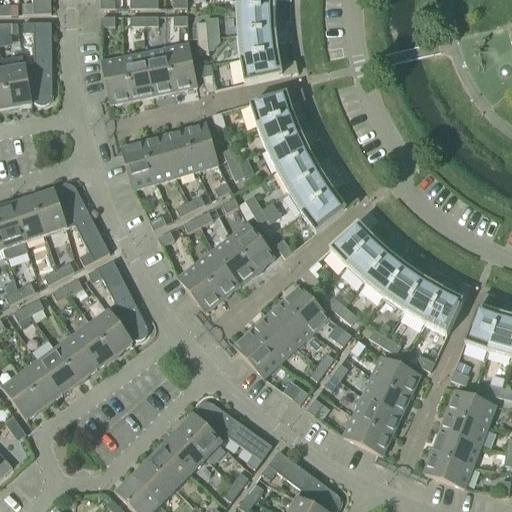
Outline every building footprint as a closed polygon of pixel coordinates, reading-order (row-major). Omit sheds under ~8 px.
[(32,0),(32,8),(22,8),(22,19),(51,18),(50,0),(32,0)] [(283,4),(282,0),(236,0),(236,15),(275,15),(275,3),(283,4)] [(130,12),(144,12),(144,2),(130,3),(130,12)] [(144,2),(144,12),(158,12),(158,2),(144,2)] [(187,11),(187,2),(173,2),(173,12),(187,11)] [(114,3),(100,3),(100,12),(114,12),(114,3)] [(0,8),(0,19),(11,19),(10,9),(0,8)] [(237,39),(284,35),(283,25),(275,26),(275,15),(236,15),(237,39)] [(115,20),(100,21),(101,30),(115,30),(115,20)] [(130,30),(144,30),(144,20),(130,20),(130,30)] [(144,20),(144,30),(158,30),(158,20),(144,20)] [(173,29),(187,29),(187,20),(173,20),(173,29)] [(193,43),(197,42),(207,41),(206,26),(196,26),(196,31),(192,31),(193,43)] [(0,27),(0,37),(11,37),(11,27),(0,27)] [(25,69),(31,106),(33,106),(37,108),(41,110),(45,109),(48,107),(51,104),(52,100),(51,27),(22,27),(22,37),(33,37),(33,68),(25,69)] [(240,63),(278,57),(277,46),(285,46),(284,35),(237,39),(240,63)] [(207,41),(197,42),(198,58),(208,57),(207,41)] [(166,52),(174,94),(184,92),(184,94),(197,91),(188,48),(166,52)] [(164,96),(174,94),(166,52),(144,57),(153,100),(164,98),(164,96)] [(142,102),(153,100),(144,57),(123,61),(132,102),(142,100),(142,102)] [(278,57),(240,63),(244,88),(279,80),(279,81),(290,78),(288,67),(280,69),(278,57)] [(122,104),(132,102),(123,61),(101,66),(110,109),(122,106),(122,104)] [(31,109),(31,106),(25,69),(2,73),(9,111),(19,109),(19,111),(31,109)] [(0,112),(9,111),(2,73),(0,73),(0,112)] [(202,80),(206,96),(216,94),(213,78),(202,80)] [(257,132),(294,119),(290,108),(297,106),(294,95),(284,98),(249,108),(257,132)] [(221,116),(211,119),(216,134),(226,131),(221,116)] [(266,154),(309,136),(305,126),(298,129),(294,119),(257,132),(266,154)] [(184,135),(196,176),(218,169),(205,127),(193,131),(194,132),(184,135)] [(175,182),(196,176),(184,135),(174,138),(174,136),(163,139),(175,182)] [(276,176),(311,158),(306,148),(313,145),(309,136),(266,154),(276,176)] [(155,188),(175,182),(163,139),(152,143),(153,145),(143,147),(155,188)] [(133,194),(155,188),(143,147),(133,150),(132,148),(120,152),(133,194)] [(228,170),(238,166),(232,151),(222,155),(228,170)] [(288,197),(328,173),(323,164),(316,168),(311,158),(276,176),(288,197)] [(238,166),(228,170),(235,185),(244,181),(238,166)] [(301,217),(333,195),(327,186),(333,182),(328,173),(288,197),(301,217)] [(231,195),(226,186),(214,193),(218,201),(231,195)] [(54,197),(66,232),(74,229),(89,256),(79,261),(84,271),(110,257),(76,192),(73,189),(69,188),(65,187),(61,189),(58,192),(56,196),(54,197)] [(66,232),(54,197),(53,194),(42,198),(42,200),(33,203),(45,239),(66,232)] [(333,195),(301,217),(316,237),(344,215),(353,208),(345,200),(339,204),(333,195)] [(245,223),(262,213),(253,199),(244,204),(246,207),(238,212),(245,223)] [(188,206),(192,215),(204,208),(200,200),(188,206)] [(226,217),(239,211),(234,202),(222,208),(226,217)] [(24,246),(45,239),(33,203),(23,206),(22,205),(12,208),(24,246)] [(180,221),(192,215),(188,206),(175,212),(180,221)] [(0,241),(4,253),(24,246),(12,208),(1,212),(1,214),(0,214),(0,241)] [(262,213),(245,223),(247,226),(255,221),(261,232),(270,226),(262,213)] [(196,222),(200,230),(212,224),(208,215),(196,222)] [(162,219),(149,226),(153,234),(166,228),(162,219)] [(347,271),(373,243),(365,235),(371,230),(364,221),(355,229),(356,229),(329,253),(347,271)] [(188,237),(200,230),(196,222),(183,228),(188,237)] [(229,241),(255,274),(263,268),(264,270),(274,262),(247,227),(229,241)] [(170,235),(157,242),(161,250),(174,244),(170,235)] [(247,281),(255,274),(229,241),(212,254),(239,289),(248,282),(247,281)] [(275,249),(285,262),(293,256),(283,243),(275,249)] [(364,287),(395,252),(387,245),(382,251),(373,243),(347,271),(364,287)] [(383,302),(406,271),(398,264),(402,258),(395,252),(364,287),(383,302)] [(230,296),(239,289),(212,254),(195,268),(221,301),(229,295),(230,296)] [(109,315),(130,345),(132,343),(136,345),(141,344),(144,342),(146,338),(147,334),(146,330),(113,265),(87,278),(92,287),(102,282),(116,310),(109,315)] [(56,273),(61,282),(74,276),(69,266),(56,273)] [(213,307),(221,301),(195,268),(177,282),(205,316),(214,309),(213,307)] [(403,316),(428,276),(420,271),(416,277),(406,271),(383,302),(403,316)] [(48,289),(61,282),(56,273),(43,280),(48,289)] [(308,273),(300,280),(311,292),(318,285),(308,273)] [(424,328),(443,294),(433,288),(437,282),(428,276),(403,316),(424,328)] [(65,290),(69,299),(82,292),(78,283),(65,290)] [(17,293),(22,302),(35,296),(30,287),(17,293)] [(56,306),(69,299),(65,290),(52,296),(56,306)] [(283,307),(312,338),(328,322),(299,290),(289,298),(291,300),(283,307)] [(443,294),(424,328),(446,339),(461,307),(462,307),(466,297),(456,292),(453,299),(443,294)] [(9,309),(22,302),(17,293),(4,300),(9,309)] [(338,318),(345,310),(333,300),(326,308),(338,318)] [(26,310),(31,319),(44,312),(39,303),(26,310)] [(488,355),(499,318),(489,314),(491,307),(481,303),(477,313),(477,314),(464,347),(488,355)] [(296,352),(312,338),(283,307),(276,314),(274,312),(266,320),(296,352)] [(18,326),(31,319),(26,310),(13,316),(18,326)] [(345,310),(338,318),(350,329),(357,321),(345,310)] [(511,362),(511,357),(511,314),(510,321),(499,318),(488,355),(511,362)] [(132,347),(130,345),(109,315),(90,328),(113,359),(121,353),(122,354),(132,347)] [(280,367),(296,352),(266,320),(258,328),(259,329),(251,336),(280,367)] [(104,365),(113,359),(90,328),(73,341),(96,373),(105,366),(104,365)] [(381,350),(387,341),(374,333),(368,341),(381,350)] [(343,351),(351,339),(343,334),(335,345),(343,351)] [(263,382),(280,367),(251,336),(244,343),(243,342),(233,350),(263,382)] [(87,380),(96,373),(73,341),(55,353),(78,384),(86,378),(87,380)] [(387,341),(381,350),(395,359),(401,350),(387,341)] [(357,361),(365,350),(358,344),(349,356),(357,361)] [(69,390),(78,384),(55,353),(38,366),(61,398),(71,392),(69,390)] [(318,368),(325,374),(334,363),(326,357),(318,368)] [(415,368),(430,375),(434,366),(419,359),(415,368)] [(371,381),(409,399),(413,390),(415,391),(420,380),(380,361),(371,381)] [(458,365),(454,374),(467,379),(470,370),(458,365)] [(52,405),(61,398),(38,366),(20,379),(43,409),(51,403),(52,405)] [(317,385),(325,374),(318,368),(309,380),(317,385)] [(332,379),(340,385),(348,373),(340,368),(332,379)] [(454,374),(450,383),(465,389),(469,380),(467,379),(454,374)] [(34,415),(43,409),(20,379),(2,392),(25,424),(35,417),(34,415)] [(331,396),(340,385),(332,379),(324,390),(331,396)] [(404,408),(409,399),(371,381),(361,401),(401,420),(406,409),(404,408)] [(501,401),(504,391),(488,388),(486,398),(501,401)] [(511,393),(504,391),(501,401),(511,404),(511,393)] [(300,392),(292,403),(300,409),(308,398),(300,392)] [(448,416),(487,431),(495,410),(454,394),(450,406),(452,407),(448,416)] [(396,430),(401,420),(361,401),(352,420),(390,438),(394,429),(396,430)] [(315,402),(306,414),(314,420),(322,408),(315,402)] [(195,421),(222,447),(228,441),(253,459),(246,467),(255,473),(272,450),(212,408),(209,406),(205,406),(201,407),(198,411),(196,415),(197,419),(195,421)] [(480,451),(487,431),(448,416),(445,426),(443,425),(439,436),(480,451)] [(222,447),(195,421),(193,419),(184,427),(186,429),(179,436),(206,463),(222,447)] [(386,448),(390,438),(352,420),(342,441),(382,460),(387,448),(386,448)] [(14,440),(20,434),(11,424),(5,429),(14,440)] [(190,478),(206,463),(179,436),(171,443),(170,442),(162,450),(190,478)] [(472,471),(480,451),(439,436),(435,446),(437,447),(433,456),(472,471)] [(175,494),(190,478),(162,450),(154,458),(155,460),(148,467),(175,494)] [(296,502),(316,511),(338,511),(340,510),(341,505),(339,501),(337,498),(278,455),(261,478),(269,484),(276,476),(300,494),(296,502)] [(511,470),(511,456),(505,455),(503,469),(511,470)] [(464,493),(472,471),(433,456),(429,466),(427,465),(423,477),(464,493)] [(0,481),(12,471),(0,457),(0,481)] [(160,509),(175,494),(148,467),(141,474),(140,473),(132,481),(160,509)] [(231,488),(239,494),(248,482),(240,476),(231,488)] [(131,511),(157,511),(160,509),(132,481),(124,489),(125,490),(117,498),(131,511)] [(501,484),(499,497),(499,498),(508,500),(510,486),(501,484)] [(246,499),(254,505),(263,493),(255,487),(246,499)] [(231,506),(239,494),(231,488),(222,500),(231,506)] [(239,511),(249,511),(254,505),(246,499),(237,511),(239,511)] [(316,511),(296,502),(290,511),(316,511)]
